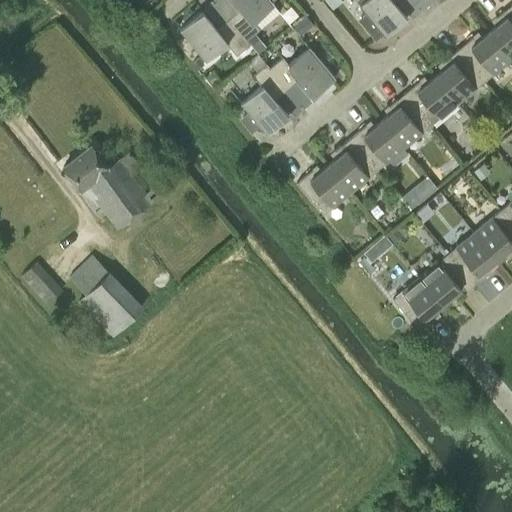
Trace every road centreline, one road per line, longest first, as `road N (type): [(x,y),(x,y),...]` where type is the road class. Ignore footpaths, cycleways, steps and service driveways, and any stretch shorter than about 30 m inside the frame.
road 1 (residential): [(511,408),(456,344),(511,299)]
road 2 (residential): [(371,75),(277,153)]
